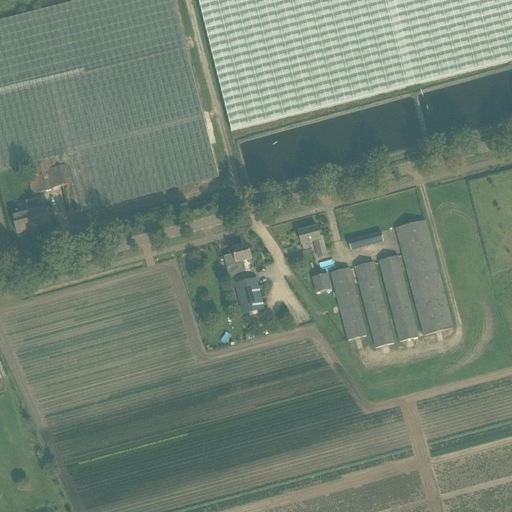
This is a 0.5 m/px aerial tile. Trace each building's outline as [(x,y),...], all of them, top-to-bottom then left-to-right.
[(84,0),(0,21),(0,172),(30,165),(33,178),(28,180),(32,196),(62,188),(69,216),(219,178),(173,0),(84,0)] [(511,60),(511,0),(198,0),(231,131),(511,60)] [(50,225),(51,225),(46,206),(12,216),(17,234),(17,233),(18,233),(33,229),(32,228),(50,223),(50,225)] [(453,330),(425,222),(396,230),(424,338),(453,330)] [(322,240),(320,241),(317,228),(298,233),(302,246),(313,243),(317,260),(327,258),(322,240)] [(384,244),(381,234),(349,243),(351,252),(384,244)] [(248,246),(232,250),(236,265),(243,264),(245,273),(253,270),(253,269),(251,261),(251,260),(248,246)] [(379,262),(393,319),(400,344),(419,339),(398,257),(379,262)] [(374,263),(354,269),(375,350),(395,345),(388,320),(374,263)] [(350,269),(329,275),(347,342),(367,337),(350,269)] [(329,275),(312,279),(315,295),(332,290),(329,275)] [(243,316),(264,310),(256,279),(235,285),(243,316)] [(245,334),(247,342),(253,340),(251,333),(245,334)]
